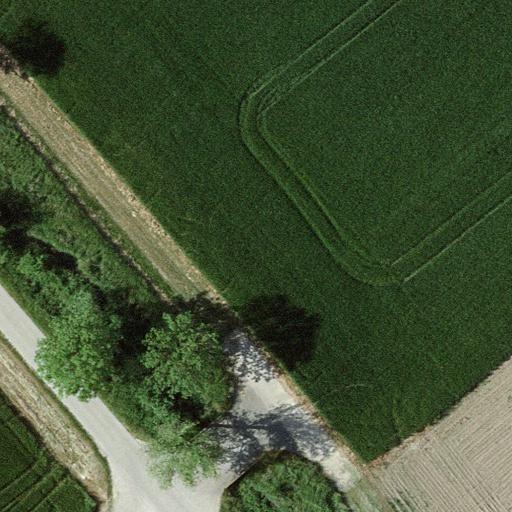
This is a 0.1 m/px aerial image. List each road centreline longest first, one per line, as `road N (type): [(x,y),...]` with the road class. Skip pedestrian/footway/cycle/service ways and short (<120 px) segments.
road 1 (track): [(0,70),(368,511)]
road 2 (track): [(181,511),(0,302)]
road 3 (track): [(255,422),(152,511)]
